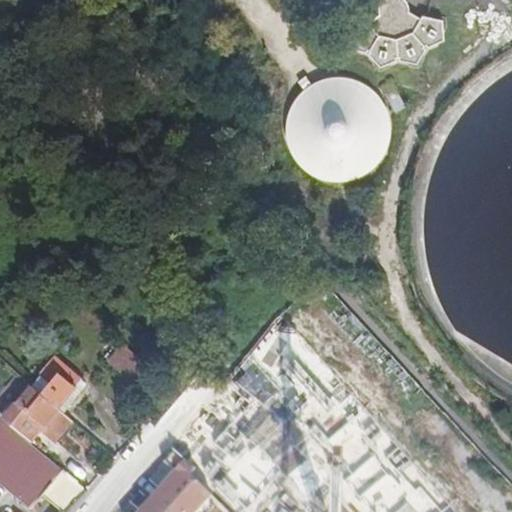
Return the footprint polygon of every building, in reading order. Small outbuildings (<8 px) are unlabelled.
[(366,25),(347,32),(349,53),(366,57),(368,55),(370,57),(368,59),(380,72),(396,65),(396,63),(399,62),(400,66),(416,69),(426,54),(424,52),(426,49),(428,52),(443,46),(441,25),(427,22),(422,21),(420,23),(409,16),(408,12),(408,9),(406,6),(401,2),(397,0),(376,0),(374,3),(380,7),(377,13),(378,19),(368,28),(366,25)] [(290,118),(291,130),(299,150),(307,159),(316,166),(325,171),(336,174),(347,173),(358,170),(367,164),(374,156),(378,146),(380,135),(378,124),(375,113),(370,103),(362,94),(354,87),(343,81),(333,79),(323,80),(312,83),(303,89),(296,98),(292,108),(290,118)] [(119,339),(106,353),(120,366),(119,367),(140,385),(155,368),(119,339)] [(55,358),(33,384),(64,411),(76,397),(86,385),(55,358)] [(33,384),(4,417),(30,440),(44,423),(59,435),(66,427),(73,419),(64,411),(33,384)] [(184,436),(227,465),(248,434),(205,405),(184,436)] [(4,417),(0,414),(0,481),(31,507),(43,492),(64,467),(30,440),(4,417)] [(169,478),(161,488),(191,511),(203,511),(216,497),(192,479),(199,470),(173,449),(164,460),(176,470),(169,478)] [(64,467),(43,492),(65,511),(86,486),(64,467)] [(152,499),(142,511),(191,511),(161,488),(152,499)]
